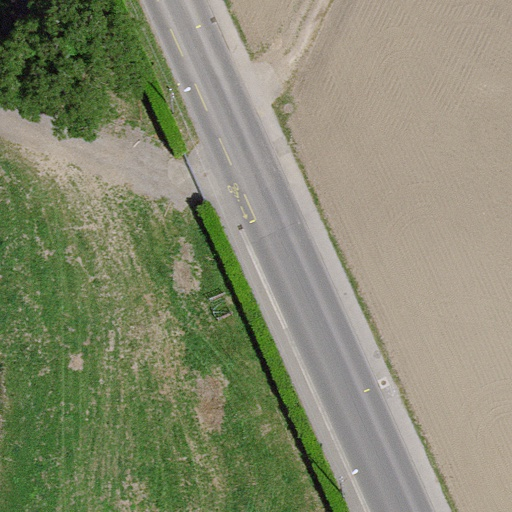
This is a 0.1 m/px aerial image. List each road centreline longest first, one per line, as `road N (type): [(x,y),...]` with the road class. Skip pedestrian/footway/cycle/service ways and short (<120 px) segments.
road 1 (tertiary): [(409,511),(180,0)]
road 2 (track): [(231,113),(288,68),(320,0)]
